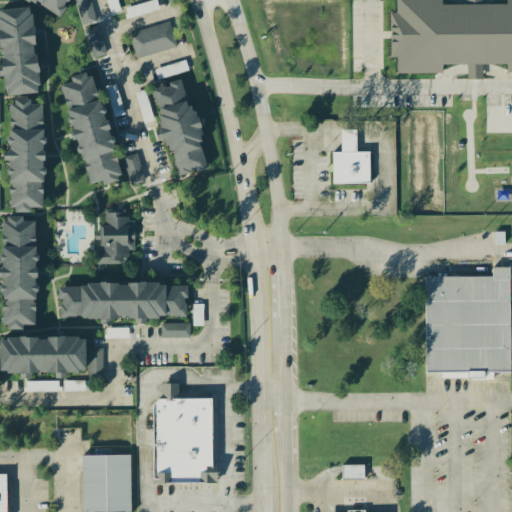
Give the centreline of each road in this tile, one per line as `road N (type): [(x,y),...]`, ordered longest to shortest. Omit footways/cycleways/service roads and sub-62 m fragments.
road 1 (secondary): [(251,254),(258,499)]
road 2 (secondary): [(194,0),(240,161)]
road 3 (secondary): [(266,131),(229,0)]
